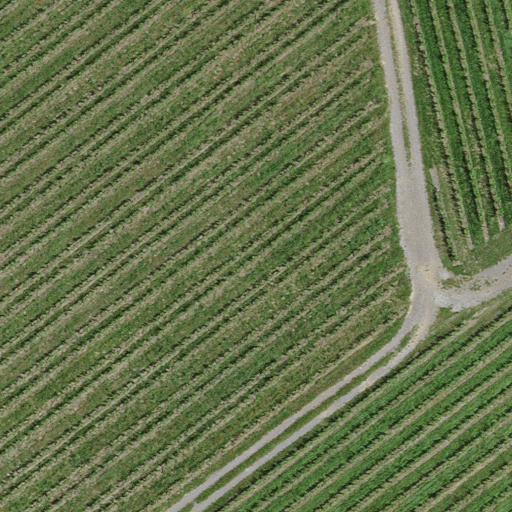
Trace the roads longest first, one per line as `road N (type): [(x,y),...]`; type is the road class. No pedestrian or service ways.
road 1 (track): [(388,0),(421,252),(434,294),(476,293),(511,267)]
road 2 (track): [(434,294),(419,326),(388,354),(183,511)]
